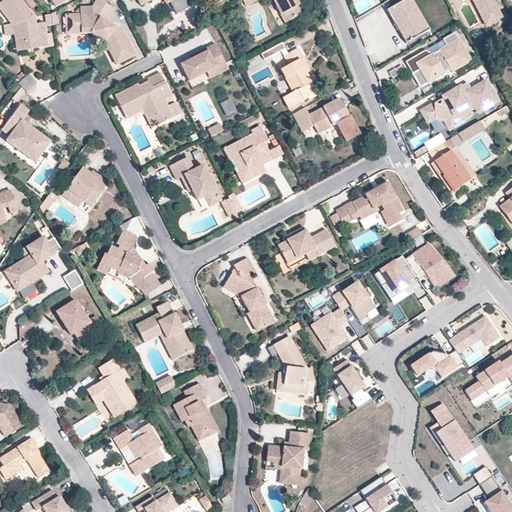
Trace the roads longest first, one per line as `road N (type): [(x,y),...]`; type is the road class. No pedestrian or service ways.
road 1 (residential): [(437,511),(405,457),(410,403),(385,360),(390,349),(493,287)]
road 2 (residential): [(154,60),(100,87),(92,100),(177,269)]
road 3 (residential): [(177,269),(246,410),(243,511)]
road 4 (residential): [(177,269),(393,152)]
road 5 (residential): [(9,367),(106,511)]
road 6 (residential): [(393,152),(493,287)]
road 7 (residential): [(332,0),(393,152)]
